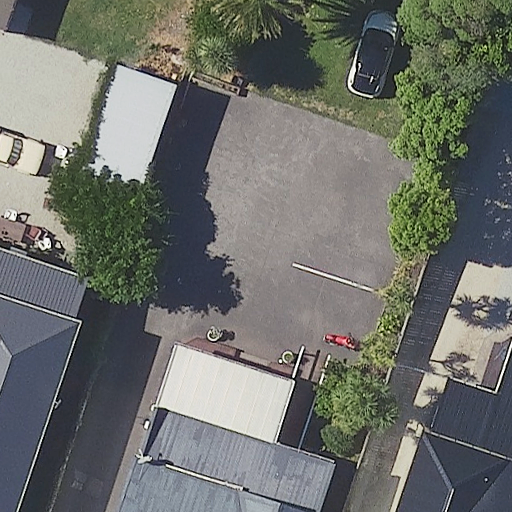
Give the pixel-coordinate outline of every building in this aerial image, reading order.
[(36,0),(0,0),(0,24),(26,33),(36,0)] [(194,87),(129,66),(86,197),(151,218),(194,87)] [(511,161),(486,154),(454,259),(511,276),(511,161)] [(0,511),(33,511),(113,289),(0,248),(0,511)] [(309,382),(191,347),(141,511),(337,511),(352,465),(290,446),(309,382)] [(511,511),(511,397),(463,383),(423,511),(511,511)]
